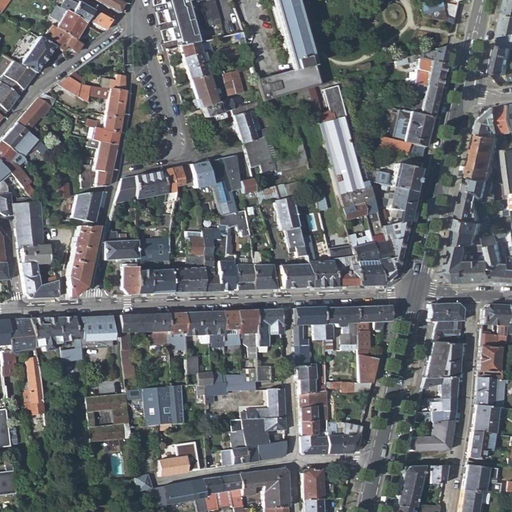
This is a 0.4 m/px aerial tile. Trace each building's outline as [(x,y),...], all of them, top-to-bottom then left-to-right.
[(63,0),(58,8),(64,12),(83,24),(85,21),(92,11),(76,3),(77,0),(63,0)] [(92,0),(117,14),(121,4),(113,0),(92,0)] [(160,0),(162,4),(167,2),(169,8),(163,10),(167,22),(172,21),(174,27),(169,28),(172,41),(178,39),(180,47),(181,46),(197,43),(198,43),(187,4),(200,0),(160,0)] [(256,80),(263,100),(316,85),(292,0),(269,0),(288,70),(256,80)] [(443,15),(453,17),(456,4),(439,0),(440,4),(443,15)] [(421,16),(451,23),(453,17),(443,15),(440,4),(419,10),(421,16)] [(92,11),(85,21),(91,24),(96,14),(92,11)] [(64,12),(54,29),(72,41),(83,24),(64,12)] [(511,13),(505,12),(499,35),(511,32),(511,13)] [(96,14),(91,24),(103,30),(108,20),(96,14)] [(44,35),(40,40),(52,48),(60,52),(63,47),(73,53),(77,47),(78,44),(72,41),(54,29),(49,26),(44,35)] [(511,47),(511,32),(499,35),(491,70),(504,73),(507,60),(510,47),(511,47)] [(225,35),(218,37),(220,44),(230,42),(228,35),(225,35)] [(1,46),(0,48),(0,55),(11,62),(32,74),(52,48),(40,40),(37,38),(22,57),(1,46)] [(180,47),(178,47),(189,85),(208,80),(197,43),(181,46),(180,47)] [(429,61),(442,63),(446,45),(430,50),(429,61)] [(224,50),(217,51),(220,71),(228,69),(224,50)] [(393,66),(404,63),(402,58),(391,61),(393,66)] [(422,84),(436,87),(442,63),(429,61),(419,60),(415,74),(414,80),(409,79),(405,78),(404,83),(409,83),(422,84)] [(11,62),(1,75),(20,89),(32,74),(11,62)] [(1,75),(0,75),(0,82),(16,94),(20,89),(1,75)] [(63,78),(53,85),(75,94),(106,99),(101,123),(85,120),(83,126),(90,127),(116,132),(123,91),(123,83),(110,81),(108,90),(77,84),(63,78)] [(208,80),(189,85),(193,98),(194,100),(197,99),(199,107),(203,117),(218,113),(229,110),(230,110),(227,99),(214,102),(208,80)] [(230,81),(223,83),(226,96),(233,94),(230,81)] [(0,82),(0,87),(14,98),(16,94),(0,82)] [(396,109),(430,117),(436,87),(422,84),(409,83),(408,89),(415,91),(414,97),(419,99),(419,102),(411,101),(410,104),(396,102),(395,108),(396,109)] [(374,264),(379,285),(390,275),(378,226),(345,101),(340,102),(335,85),(321,89),(328,114),(332,113),(333,118),(322,121),(316,101),(310,102),(338,208),(359,203),(362,214),(369,242),(373,258),(374,264)] [(0,87),(0,115),(14,98),(0,87)] [(41,94),(36,97),(49,106),(52,102),(41,94)] [(36,97),(15,122),(35,139),(38,135),(30,126),(37,117),(40,119),(49,106),(36,97)] [(193,98),(190,100),(193,109),(199,107),(197,99),(194,100),(193,98)] [(230,110),(229,110),(239,143),(240,143),(261,136),(271,133),(269,127),(259,130),(253,132),(247,112),(253,110),(255,109),(253,103),(230,110)] [(500,130),(500,133),(511,132),(511,126),(510,104),(498,106),(500,130)] [(477,132),(490,136),(492,130),(500,130),(498,106),(495,106),(480,119),(477,132)] [(401,140),(423,146),(430,117),(396,109),(394,119),(397,124),(404,126),(401,140)] [(253,110),(247,112),(253,132),(259,130),(253,110)] [(15,122),(0,138),(0,140),(11,150),(21,138),(40,154),(45,149),(35,139),(15,122)] [(295,125),(289,127),(293,144),(299,142),(295,125)] [(89,135),(88,140),(113,144),(116,132),(90,127),(89,133),(94,133),(94,136),(89,135)] [(491,174),(499,138),(498,138),(490,136),(477,132),(467,175),(489,180),(498,182),(507,184),(502,150),(502,145),(500,146),(498,151),(501,176),(491,174)] [(376,146),(420,158),(423,146),(401,140),(379,135),(376,146)] [(261,136),(240,143),(247,168),(257,166),(259,171),(272,168),(273,172),(306,164),(301,146),(291,149),(292,154),(268,161),(261,136)] [(80,165),(78,171),(79,188),(104,185),(113,144),(88,140),(83,139),(82,142),(85,144),(84,146),(91,148),(89,157),(92,157),(91,165),(80,165)] [(0,140),(0,163),(1,165),(21,188),(25,184),(7,160),(13,152),(11,150),(0,140)] [(507,190),(508,194),(511,193),(511,148),(502,150),(507,184),(507,190)] [(233,155),(203,161),(209,184),(215,207),(218,216),(234,212),(229,191),(239,189),(238,181),(233,155)] [(203,161),(187,164),(192,186),(193,188),(209,184),(203,161)] [(381,183),(412,191),(418,168),(393,162),(389,179),(380,177),(379,183),(381,183)] [(187,164),(177,166),(181,188),(192,186),(187,164)] [(168,169),(159,171),(162,194),(162,203),(172,201),(172,193),(168,169)] [(159,171),(132,176),(132,200),(145,197),(145,200),(149,199),(148,196),(162,194),(159,171)] [(489,183),(489,180),(467,175),(465,187),(478,191),(476,202),(483,201),(487,182),(489,183)] [(118,178),(111,202),(132,200),(132,176),(118,178)] [(270,177),(250,182),(253,190),(257,204),(272,200),(290,196),(287,184),(273,187),(270,177)] [(63,178),(54,178),(56,199),(68,196),(66,183),(63,183),(63,178)] [(249,179),(238,181),(239,189),(239,194),(253,190),(250,182),(249,179)] [(507,184),(498,182),(501,190),(507,190),(507,184)] [(378,226),(390,275),(394,272),(412,191),(381,183),(380,187),(389,189),(388,195),(386,194),(385,196),(387,197),(385,206),(385,207),(393,209),(391,218),(393,218),(392,221),(380,224),(378,226)] [(319,185),(312,187),(317,211),(325,208),(319,185)] [(459,214),(479,219),(476,205),(476,202),(478,191),(465,187),(459,214)] [(73,195),(68,218),(90,223),(94,206),(99,206),(103,191),(73,195)] [(7,193),(0,193),(0,213),(4,216),(11,215),(9,204),(7,193)] [(290,196),(272,200),(276,230),(280,229),(288,250),(293,249),(294,256),(302,254),(301,247),(299,237),(290,196)] [(33,202),(9,204),(11,215),(13,229),(26,228),(26,226),(39,226),(38,202),(33,202)] [(350,251),(352,262),(373,258),(369,242),(353,246),(352,242),(354,241),(350,223),(346,223),(345,218),(362,214),(359,203),(338,208),(350,251)] [(215,207),(203,209),(204,218),(215,216),(218,216),(215,207)] [(218,216),(215,216),(216,223),(218,223),(219,223),(237,219),(245,217),(243,210),(234,212),(218,216)] [(458,216),(452,245),(474,244),(477,232),(479,232),(481,221),(458,216)] [(245,217),(237,219),(240,233),(247,232),(245,217)] [(105,224),(100,242),(101,260),(115,259),(118,259),(133,259),(134,240),(124,241),(124,234),(114,235),(114,224),(105,224)] [(26,228),(13,229),(16,248),(19,248),(30,247),(40,246),(40,236),(39,226),(26,226),(26,228)] [(70,247),(63,277),(64,297),(70,297),(82,286),(95,226),(75,226),(73,237),(71,237),(69,246),(70,247)] [(210,228),(201,228),(201,232),(200,255),(209,255),(209,241),(211,241),(210,228)] [(259,229),(259,232),(264,252),(270,250),(264,228),(259,229)] [(511,229),(483,236),(485,244),(496,281),(506,282),(511,282),(511,229)] [(185,269),(168,268),(168,270),(167,293),(199,291),(200,255),(201,232),(183,231),(184,239),(185,239),(185,269)] [(218,239),(215,239),(215,254),(222,255),(224,236),(218,235),(218,239)] [(308,235),(299,237),(301,247),(311,246),(308,235)] [(169,239),(134,240),(133,259),(133,260),(169,259),(169,239)] [(478,282),(496,281),(485,244),(474,244),(452,245),(446,270),(456,282),(478,282)] [(40,246),(30,247),(31,264),(34,264),(48,263),(46,245),(43,246),(40,246)] [(311,246),(301,247),(302,254),(304,262),(314,262),(311,246)] [(30,247),(19,248),(20,263),(18,263),(22,294),(27,299),(54,297),(53,281),(36,285),(36,281),(39,281),(38,275),(35,275),(34,264),(31,264),(30,247)] [(257,249),(249,249),(249,258),(250,265),(250,290),(273,289),(265,256),(260,256),(260,253),(258,253),(257,249)] [(342,257),(327,260),(328,262),(333,286),(356,285),(354,268),(352,262),(350,251),(341,253),(342,257)] [(209,255),(200,255),(199,291),(214,291),(214,273),(210,273),(209,268),(208,268),(209,255)] [(228,262),(214,262),(214,273),(214,291),(228,290),(228,262)] [(304,262),(276,265),(280,289),(309,287),(304,262)] [(314,262),(304,262),(309,287),(333,286),(328,262),(314,262)] [(133,264),(120,264),(119,287),(123,294),(132,294),(133,271),(133,264)] [(250,265),(233,264),(233,290),(250,290),(250,265)] [(379,285),(374,264),(354,268),(356,285),(379,285)] [(147,271),(133,271),(132,294),(167,293),(168,270),(147,271)] [(39,281),(36,281),(36,285),(53,281),(53,277),(39,281)] [(434,321),(432,329),(459,330),(460,309),(455,303),(426,304),(427,318),(425,318),(425,321),(434,321)] [(387,305),(352,306),(352,322),(353,322),(354,343),(354,348),(366,349),(366,322),(372,322),(372,330),(381,330),(383,321),(388,321),(387,305)] [(479,324),(494,325),(505,325),(505,323),(506,306),(487,305),(480,309),(479,324)] [(352,322),(352,306),(319,307),(320,338),(321,350),(329,350),(330,326),(328,323),(331,322),(333,326),(340,326),(343,323),(343,322),(346,322),(346,333),(338,334),(338,343),(339,344),(339,350),(346,350),(346,344),(354,343),(353,322),(352,322)] [(320,338),(319,307),(289,308),(290,323),(291,324),(293,366),(306,365),(305,364),(307,364),(306,338),(300,338),(300,323),(311,323),(311,339),(320,338)] [(273,333),(279,332),(278,308),(251,310),(253,354),(254,381),(268,380),(266,345),(264,345),(264,333),(273,333)] [(253,354),(251,310),(233,311),(235,333),(240,333),(240,336),(241,341),(245,342),(245,354),(253,354)] [(221,345),(219,311),(206,312),(208,334),(209,334),(209,346),(218,346),(221,345)] [(235,333),(233,311),(219,311),(221,345),(237,345),(236,340),(235,333)] [(183,346),(181,312),(164,313),(166,343),(166,349),(183,350),(183,346)] [(208,334),(206,312),(181,312),(183,346),(194,346),(194,339),(192,335),(208,334)] [(166,343),(164,313),(148,314),(149,332),(147,332),(148,344),(166,343)] [(127,332),(147,332),(149,332),(148,314),(116,315),(118,341),(127,340),(127,332)] [(77,342),(109,340),(109,316),(75,317),(76,325),(77,342)] [(79,359),(77,342),(76,325),(72,326),(71,317),(53,318),(57,341),(71,340),(71,349),(58,350),(60,362),(79,359)] [(0,371),(1,375),(14,374),(12,362),(14,362),(14,355),(19,355),(18,350),(33,348),(27,318),(5,320),(6,332),(6,333),(4,333),(7,351),(0,352),(0,359),(0,361),(1,366),(0,371)] [(59,364),(60,362),(58,350),(57,341),(53,318),(27,318),(33,348),(34,356),(37,370),(42,369),(38,351),(36,346),(40,346),(41,351),(51,349),(50,344),(53,344),(54,364),(56,384),(60,384),(59,364)] [(432,329),(432,332),(437,333),(439,336),(439,343),(441,344),(441,338),(442,335),(449,335),(454,335),(458,335),(459,330),(432,329)] [(429,343),(439,343),(439,336),(437,333),(432,332),(429,343)] [(495,379),(501,380),(501,376),(481,374),(481,371),(495,372),(497,347),(495,347),(492,347),(493,334),(491,334),(487,334),(478,333),(478,343),(477,345),(475,377),(495,379)] [(496,343),(504,344),(504,335),(496,334),(496,343)] [(455,377),(457,344),(454,344),(445,343),(441,344),(439,343),(429,343),(421,377),(455,377)] [(194,346),(183,346),(185,374),(194,373),(195,373),(194,346)] [(20,382),(22,407),(41,406),(37,370),(34,356),(25,358),(24,364),(25,373),(26,381),(20,382)] [(354,382),(369,383),(374,359),(354,359),(354,382)] [(310,391),(323,390),(322,384),(312,385),(312,381),(313,380),(312,363),(311,363),(307,364),(305,364),(306,365),(293,366),(293,379),(296,379),(296,392),(310,391)] [(129,365),(120,366),(122,379),(133,379),(132,365),(129,365)] [(195,373),(194,373),(195,384),(202,383),(208,383),(208,372),(195,373)] [(239,377),(223,378),(223,382),(223,390),(237,390),(252,389),(252,381),(239,381),(239,377)] [(437,384),(437,398),(453,397),(455,377),(421,377),(419,388),(437,384)] [(474,405),(492,407),(495,379),(475,377),(473,405),(474,405)] [(208,383),(202,383),(203,397),(203,421),(230,419),(238,419),(237,390),(223,390),(223,382),(208,383)] [(354,382),(353,382),(353,388),(353,391),(367,392),(369,383),(354,382)] [(195,384),(194,384),(195,397),(203,397),(202,383),(195,384)] [(168,385),(139,388),(140,398),(144,424),(155,423),(155,424),(181,422),(179,385),(168,385)] [(281,387),(265,388),(266,411),(244,412),(244,414),(241,414),(241,418),(260,418),(282,417),(281,387)] [(131,389),(123,390),(124,394),(125,399),(140,398),(139,388),(131,389)] [(310,391),(311,405),(323,403),(323,390),(310,391)] [(297,408),(311,405),(310,391),(296,392),(297,408)] [(122,424),(128,424),(125,399),(124,394),(83,398),(87,442),(123,439),(122,424)] [(428,404),(428,409),(428,412),(452,411),(453,397),(437,398),(431,399),(422,399),(416,399),(415,403),(420,405),(428,404)] [(318,420),(324,419),(323,403),(311,405),(297,408),(298,421),(313,420),(318,420)] [(492,434),(494,435),(497,408),(492,407),(474,405),(471,432),(492,434)] [(4,406),(0,406),(0,445),(9,444),(4,406)] [(422,412),(422,418),(428,417),(429,422),(451,421),(452,411),(428,412),(422,412)] [(283,429),(282,417),(260,418),(261,430),(283,429)] [(241,418),(238,419),(240,428),(242,447),(244,462),(279,456),(284,448),(283,440),(275,441),(275,436),(261,436),(261,430),(260,418),(241,418)] [(238,419),(230,419),(231,429),(240,428),(238,419)] [(298,435),(313,434),(313,420),(298,421),(298,435)] [(405,446),(409,451),(446,450),(451,421),(429,422),(422,423),(411,424),(409,430),(417,430),(417,429),(432,429),(431,438),(424,438),(424,434),(408,434),(405,446)] [(325,437),(325,453),(348,452),(353,448),(359,426),(342,423),(341,429),(340,435),(325,435),(325,437)] [(220,465),(244,462),(242,447),(240,447),(238,431),(227,432),(229,449),(218,450),(220,465)] [(465,456),(480,459),(482,449),(490,450),(492,434),(471,432),(469,431),(465,456)] [(301,454),(325,453),(325,437),(314,437),(313,434),(298,435),(298,452),(301,454)] [(156,460),(156,475),(157,476),(184,471),(184,470),(183,470),(182,447),(175,449),(176,457),(156,460)] [(477,491),(496,493),(498,486),(487,484),(488,480),(493,481),(495,468),(464,464),(460,489),(477,491)] [(420,466),(418,474),(426,474),(426,479),(426,484),(441,484),(444,465),(420,466)] [(407,507),(412,507),(418,477),(418,474),(420,466),(406,467),(400,471),(392,506),(407,507)] [(263,507),(286,506),(284,470),(280,467),(236,473),(239,495),(251,493),(251,491),(255,491),(254,486),(259,485),(260,507),(263,507)] [(300,499),(320,498),(329,498),(328,483),(322,483),(322,487),(319,487),(318,468),(302,469),(299,472),(300,499)] [(12,469),(0,470),(0,493),(14,491),(12,469)] [(132,476),(134,491),(144,489),(149,488),(146,473),(132,476)] [(241,511),(241,508),(239,495),(236,473),(199,478),(202,496),(204,509),(215,507),(212,491),(226,489),(228,505),(232,505),(232,511),(241,511)] [(199,478),(149,488),(151,494),(154,506),(202,496),(199,478)] [(134,491),(135,497),(151,494),(149,488),(144,489),(134,491)] [(474,511),(476,503),(475,502),(477,491),(460,489),(456,511),(474,511)] [(300,511),(320,511),(320,498),(300,499),(300,511)] [(134,511),(142,511),(138,500),(132,502),(134,511)]
